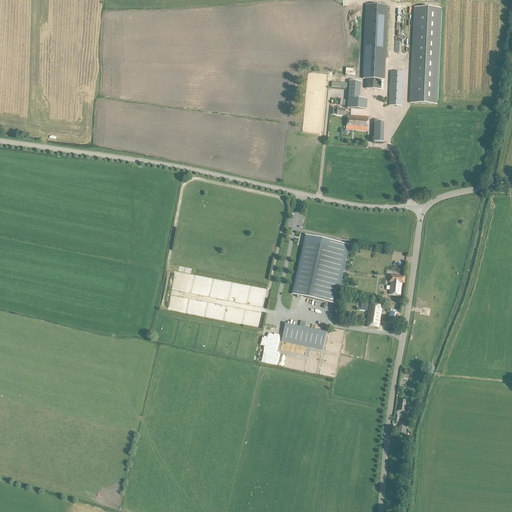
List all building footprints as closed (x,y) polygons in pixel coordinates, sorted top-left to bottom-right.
[(381,80),(384,80),(388,6),(366,5),(363,79),(366,79),(366,89),(380,90),(381,80)] [(396,24),(400,24),(400,42),(399,42),(399,54),(405,54),(406,8),(400,8),(400,19),(396,19),(396,24)] [(389,106),(402,107),(404,72),(390,71),(389,106)] [(349,80),(348,97),(359,98),(360,81),(349,80)] [(366,100),(348,98),(347,109),(365,110),(366,100)] [(367,131),(368,118),(347,116),(346,129),(367,131)] [(372,121),(372,141),(380,141),(381,122),(372,121)] [(307,236),(305,244),(304,244),(293,295),(335,304),(348,245),(307,236)] [(392,283),(391,295),(401,296),(402,284),(404,284),(405,277),(390,276),(390,283),(392,283)] [(310,314),(313,315),(317,304),(312,302),(311,305),(303,303),(299,314),(304,315),(305,310),(310,312),(310,314)] [(378,328),(382,306),(370,304),(367,326),(378,328)] [(390,313),(388,324),(396,325),(399,325),(401,314),(399,313),(392,311),(392,312),(390,312),(390,313)] [(285,324),(281,342),(321,351),(325,333),(285,324)] [(397,412),(396,415),(395,415),(394,422),(399,422),(400,416),(400,411),(405,412),(405,411),(408,412),(409,409),(409,408),(409,405),(406,405),(407,401),(400,400),(398,412),(397,412)] [(408,423),(401,422),(401,426),(399,426),(398,435),(406,436),(408,423)]
